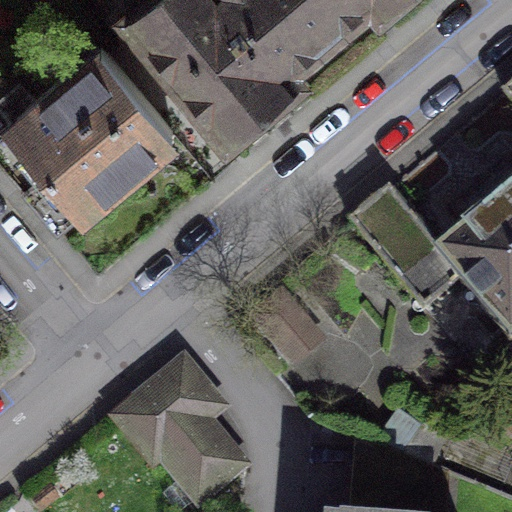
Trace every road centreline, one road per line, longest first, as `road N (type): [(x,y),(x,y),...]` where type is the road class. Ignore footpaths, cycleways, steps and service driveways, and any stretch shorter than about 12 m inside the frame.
road 1 (residential): [(175,298),(511,11)]
road 2 (residential): [(271,511),(269,412),(175,298)]
road 3 (residential): [(0,248),(95,363)]
road 4 (residential): [(0,440),(95,363)]
